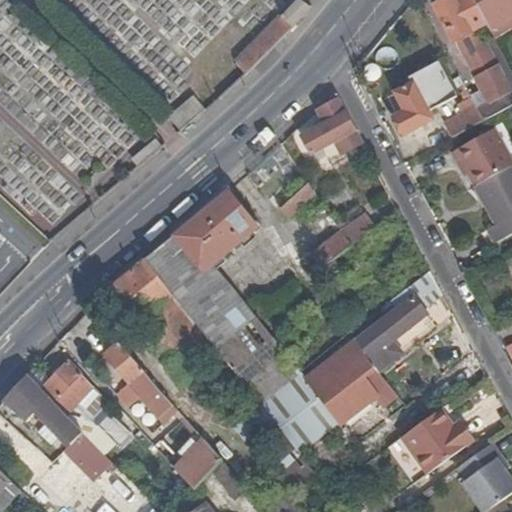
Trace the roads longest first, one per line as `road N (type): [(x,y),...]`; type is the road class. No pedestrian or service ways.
road 1 (primary): [(323,42),(0,346)]
road 2 (residential): [(511,390),(323,42)]
